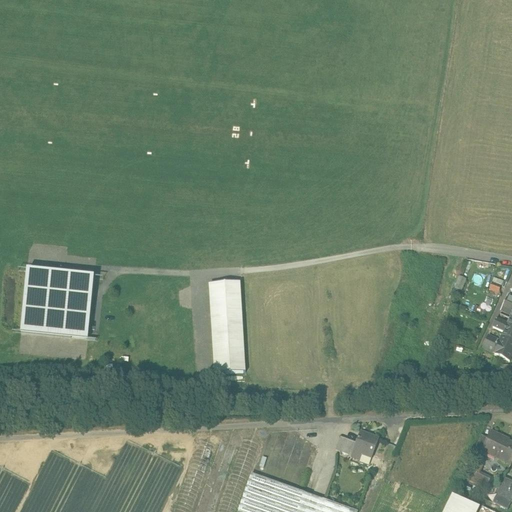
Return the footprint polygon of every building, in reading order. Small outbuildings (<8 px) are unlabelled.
[(469,272),(463,269),(452,295),(458,297),(469,272)] [(97,280),(32,272),(25,334),(90,341),(97,280)] [(240,283),(210,285),(215,375),(245,373),(240,283)] [(492,283),(489,290),(499,294),(501,287),(492,283)] [(511,298),(508,297),(502,311),(511,315),(510,319),(511,320),(511,298)] [(511,320),(510,319),(507,325),(496,320),(493,328),(504,333),(502,337),(511,341),(511,320)] [(511,356),(511,341),(502,337),(499,342),(488,337),(483,350),(509,362),(511,356)] [(506,364),(497,360),(495,364),(504,369),(506,364)] [(505,439),(491,433),(488,439),(482,451),(511,465),(511,463),(511,444),(504,441),(505,439)] [(379,441),(360,434),(357,444),(341,438),(336,451),(352,457),(352,458),(360,461),(362,456),(372,459),(379,441)] [(488,439),(481,436),(473,453),(480,457),(482,451),(488,439)] [(220,441),(194,511),(214,511),(237,448),(220,441)] [(242,441),(216,511),(236,511),(260,447),(242,441)] [(197,442),(172,511),(192,511),(215,448),(197,442)] [(494,472),(478,465),(469,482),(485,490),(494,472)] [(355,511),(251,475),(238,511),(355,511)] [(511,482),(505,479),(493,504),(507,511),(511,502),(511,482)] [(475,511),(477,509),(452,497),(444,511),(475,511)]
